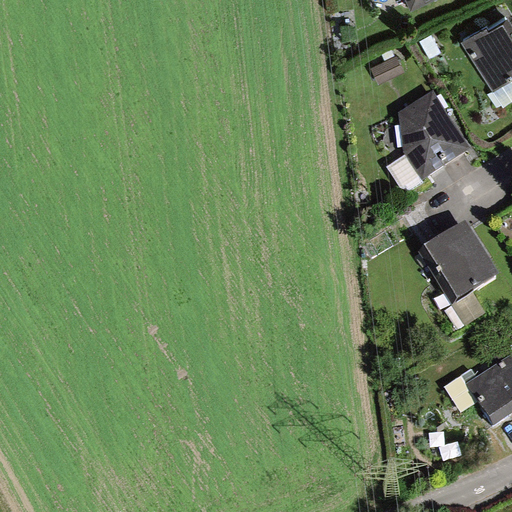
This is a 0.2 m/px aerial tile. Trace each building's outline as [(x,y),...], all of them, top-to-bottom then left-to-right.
[(406,0),(410,8),(427,0),(406,0)] [(511,26),(503,13),(465,37),(495,85),(511,73),(511,26)] [(401,71),(394,55),(370,66),(377,81),(401,71)] [(456,129),(433,93),(401,115),(404,152),(421,179),(469,148),(456,129)] [(488,256),(467,223),(422,250),(454,302),(499,274),(488,256)] [(511,355),(467,385),(493,425),(511,412),(511,355)]
